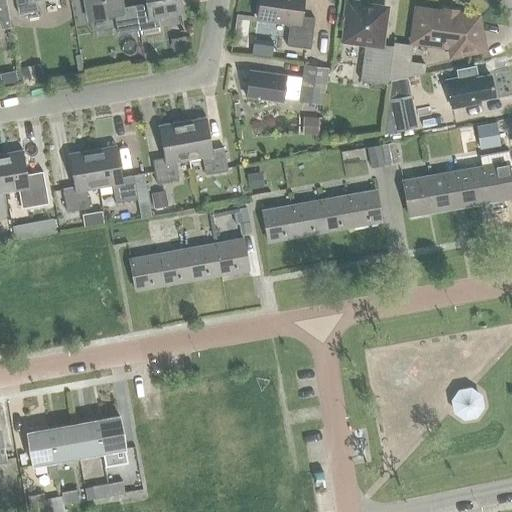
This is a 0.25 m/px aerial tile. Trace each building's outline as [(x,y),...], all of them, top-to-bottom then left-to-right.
[(42,0),(14,0),(17,15),(38,11),(36,1),(42,0)] [(117,35),(138,31),(133,6),(122,9),(120,0),(83,0),(87,20),(114,15),(117,35)] [(158,28),(156,18),(180,13),(177,0),(145,0),(146,4),(133,6),(138,31),(158,28)] [(289,24),(286,47),(310,50),(314,19),(300,17),(302,0),(259,0),(257,19),(289,24)] [(392,47),(380,46),(385,9),(363,6),(363,3),(345,1),(343,16),(346,17),(343,42),(364,45),(359,82),(387,85),(387,82),(391,57),(392,47)] [(10,28),(6,2),(0,2),(0,28),(0,30),(10,28)] [(416,10),(412,42),(450,47),(451,56),(483,50),(477,19),(416,10)] [(409,62),(409,60),(391,57),(387,82),(407,78),(423,74),(425,64),(409,62)] [(23,68),(26,84),(41,81),(38,65),(23,68)] [(298,102),(323,106),(328,69),(303,65),(298,102)] [(285,76),(250,71),(246,98),(282,103),(285,76)] [(451,109),(469,105),(469,102),(494,97),(489,76),(474,79),(474,76),(446,81),(451,109)] [(388,101),(384,135),(418,127),(411,96),(388,101)] [(318,118),(302,117),(301,134),(317,135),(318,118)] [(211,150),(205,119),(182,123),(188,159),(201,157),(205,175),(227,172),(223,148),(211,150)] [(175,162),(188,159),(182,123),(158,127),(163,158),(152,161),(156,184),(178,180),(175,162)] [(475,127),(477,139),(497,136),(495,123),(475,127)] [(397,164),(393,144),(381,146),(385,166),(397,164)] [(383,167),(379,146),(367,148),(371,169),(383,167)] [(116,147),(92,151),(98,188),(112,185),(115,204),(137,200),(133,176),(121,178),(116,147)] [(68,155),(74,187),(62,189),(66,212),(88,209),(85,190),(98,188),(92,151),(68,155)] [(22,152),(0,155),(0,167),(5,192),(18,190),(21,208),(43,204),(39,181),(27,183),(22,152)] [(511,189),(507,162),(480,167),(487,203),(511,197),(511,189)] [(487,203),(480,167),(454,172),(461,207),(487,203)] [(435,212),(461,207),(454,172),(428,176),(435,212)] [(262,187),(260,173),(246,175),(248,189),(262,187)] [(435,212),(428,176),(402,181),(408,217),(435,212)] [(347,196),(352,227),(380,222),(375,191),(347,196)] [(165,193),(151,196),(154,210),(168,207),(165,193)] [(318,201),(324,232),(352,227),(347,196),(318,201)] [(324,232),(318,201),(290,206),(296,237),(324,232)] [(262,211),(267,242),(296,237),(290,206),(262,211)] [(34,222),(37,237),(55,233),(52,219),(34,222)] [(248,224),(238,226),(240,237),(243,237),(250,236),(248,224)] [(214,244),(220,275),(248,270),(242,239),(214,244)] [(186,249),(191,281),(220,275),(214,244),(186,249)] [(191,281),(186,249),(157,254),(163,286),(191,281)] [(129,260),(135,291),(163,286),(157,254),(129,260)] [(76,269),(84,311),(115,305),(115,304),(111,305),(103,264),(76,269)] [(84,311),(76,269),(49,273),(57,316),(84,311)] [(23,278),(30,320),(57,316),(49,273),(23,278)] [(23,278),(0,282),(0,308),(3,324),(0,324),(0,325),(30,320),(23,278)] [(478,385),(451,392),(457,418),(484,412),(478,385)] [(119,417),(95,421),(101,454),(125,449),(119,417)] [(78,458),(101,454),(95,421),(72,425),(78,458)] [(55,462),(78,458),(72,425),(50,429),(55,462)] [(55,462),(50,429),(26,433),(32,466),(45,464),(48,480),(58,478),(55,462)] [(122,482),(107,485),(109,496),(124,494),(122,482)] [(94,499),(109,496),(107,485),(96,486),(92,487),(94,499)] [(63,505),(78,502),(75,490),(61,493),(63,505)]
